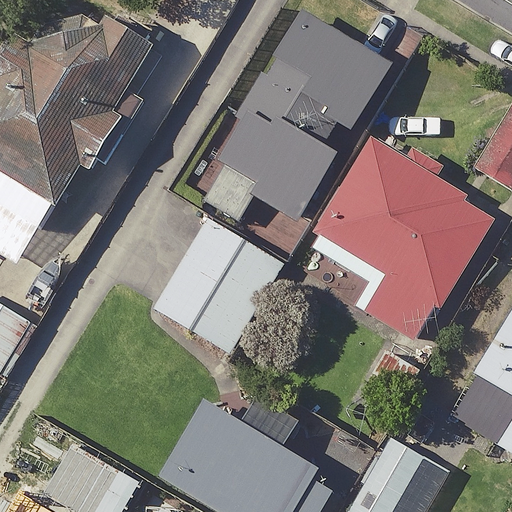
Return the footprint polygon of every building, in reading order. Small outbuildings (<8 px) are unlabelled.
[(110,128),(128,96),(111,87),(140,36),(82,4),(75,17),(44,0),(12,0),(0,22),(0,254),(7,259),(63,159),(96,178),(120,134),(110,128)] [(376,62),(286,10),(203,154),(210,158),(188,196),(224,217),(239,190),(281,214),(333,123),(339,127),(376,62)] [(511,169),(511,110),(500,103),(464,162),(502,186),(511,169)] [(483,207),(427,173),(436,160),(388,131),(380,145),(357,131),(292,239),(369,285),(355,307),(404,337),(483,207)] [(273,261),(195,216),(143,306),(221,351),(273,261)] [(511,285),(463,367),(436,410),(511,456),(511,285)] [(0,365),(26,321),(0,305),(0,365)] [(230,383),(214,411),(188,395),(142,475),(205,511),(296,511),(311,487),(296,478),(305,463),(271,444),(287,416),(230,383)] [(413,511),(438,468),(380,436),(337,511),(413,511)]
